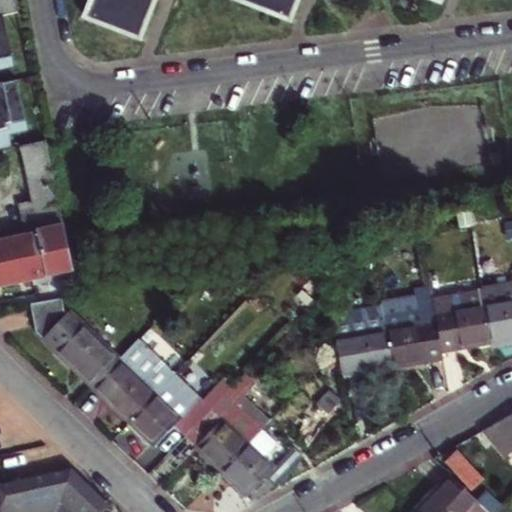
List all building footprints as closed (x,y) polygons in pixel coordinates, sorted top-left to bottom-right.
[(0,0),(0,20),(6,19),(10,19),(21,16),(17,0),(0,0)] [(98,0),(92,17),(146,38),(160,0),(98,0)] [(246,0),(294,19),(301,0),(246,0)] [(0,20),(0,152),(15,149),(13,136),(31,132),(20,85),(2,89),(0,79),(0,73),(18,70),(6,19),(0,20)] [(31,237),(0,243),(0,291),(12,289),(67,277),(78,275),(50,147),(27,152),(37,197),(40,215),(27,218),(31,237)] [(511,280),(511,285),(480,292),(483,308),(490,344),(511,339),(511,274),(511,280)] [(443,353),(432,299),(429,288),(412,292),(414,298),(381,305),(382,310),(386,333),(393,370),(416,365),(428,363),(428,364),(445,360),(443,353)] [(480,290),(432,299),(443,353),(468,348),(490,344),(483,308),(480,292),(480,290)] [(72,373),(93,392),(119,364),(81,328),(69,317),(63,318),(60,303),(30,308),(35,339),(54,357),(72,373)] [(333,320),(339,351),(345,379),(371,374),(393,370),(386,333),(382,310),(333,320)] [(511,339),(490,344),(491,350),(511,345),(511,339)] [(130,427),(156,399),(178,376),(141,341),(119,364),(93,392),(113,412),(130,427)] [(178,376),(156,399),(130,427),(147,443),(155,451),(175,430),(187,441),(232,393),(220,382),(204,399),(178,376)] [(245,379),(232,393),(187,441),(207,460),(225,477),(262,436),(266,432),(241,409),(258,390),(245,379)] [(511,419),(487,433),(510,459),(511,456),(511,419)] [(295,452),(276,473),(265,463),(277,450),(262,436),(225,477),(238,489),(250,500),(268,480),(279,490),(305,462),(295,452)] [(463,452),(451,463),(475,489),(487,479),(463,452)] [(9,490),(0,491),(0,511),(62,511),(63,509),(66,511),(108,511),(72,478),(9,490)] [(488,511),(479,504),(452,479),(434,499),(421,511),(488,511)] [(483,499),(479,504),(488,511),(501,511),(504,509),(491,497),(486,502),(483,499)]
